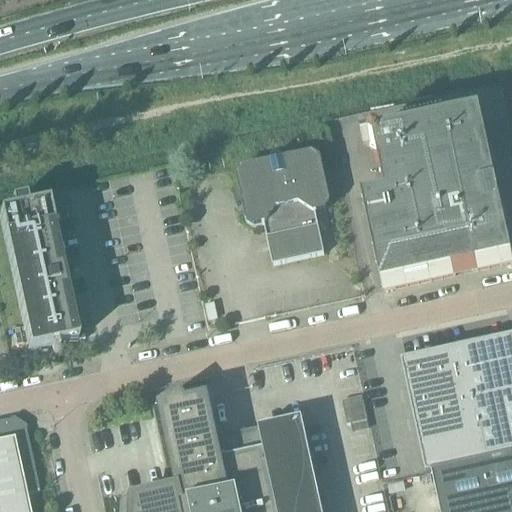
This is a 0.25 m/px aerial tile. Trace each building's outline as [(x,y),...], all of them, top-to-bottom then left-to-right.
[(511,264),(511,260),(481,117),(383,139),(382,137),(377,134),(371,136),(368,140),(368,142),(362,143),(363,147),(369,145),(369,147),(375,150),(376,150),(387,199),(363,204),(383,293),(511,264)] [(259,160),(191,175),(222,316),(358,286),(327,145),(259,160)] [(0,216),(0,223),(28,353),(84,341),(66,261),(61,262),(59,263),(47,207),(26,211),(24,204),(10,207),(11,214),(0,216)] [(510,341),(458,352),(463,377),(511,366),(511,340),(510,341)] [(405,364),(402,365),(420,446),(476,434),(469,406),(463,377),(458,352),(457,352),(408,363),(405,364)] [(511,366),(463,377),(469,406),(511,396),(511,366)] [(322,511),(302,421),(258,430),(258,431),(218,440),(208,397),(187,402),(180,392),(157,408),(176,493),(134,502),(130,497),(129,498),(134,504),(138,511),(322,511)] [(345,399),(349,423),(369,419),(365,395),(345,399)] [(511,396),(469,406),(476,434),(482,464),(511,457),(511,396)] [(0,511),(28,511),(25,497),(39,494),(24,429),(12,421),(0,423),(0,511)] [(476,434),(420,446),(423,460),(427,476),(482,464),(476,434)] [(511,511),(511,457),(431,475),(439,511),(511,511)]
